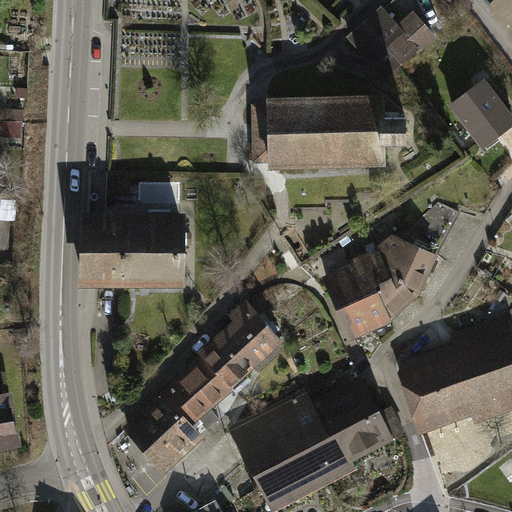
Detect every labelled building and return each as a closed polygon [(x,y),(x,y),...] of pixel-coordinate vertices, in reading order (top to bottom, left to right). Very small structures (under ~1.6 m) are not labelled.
[(381,5),(346,35),(383,78),(417,50),(418,52),(435,38),(423,24),(412,11),(397,24),(381,5)] [(511,113),(484,77),(447,104),(481,150),(511,127),(511,113)] [(382,95),(265,97),(265,104),(252,104),(253,133),(253,166),(264,166),(264,169),(382,167),(382,144),(404,143),(404,118),(382,119),(382,95)] [(24,110),(2,109),(1,136),(23,137),(24,110)] [(400,238),(436,255),(461,212),(439,202),(400,238)] [(183,215),(81,214),(77,288),(134,289),(182,289),(183,215)] [(353,262),(321,276),(330,297),(349,341),(392,322),(391,320),(419,294),(436,255),(400,238),(391,234),(374,248),(376,252),(371,255),(369,251),(352,259),(353,262)] [(195,421),(282,342),(263,321),(245,299),(227,316),(232,322),(209,343),(197,354),(200,357),(158,393),(189,426),(195,421)] [(398,373),(420,434),(468,417),(472,416),(474,423),(511,410),(511,332),(505,316),(451,334),(456,344),(402,364),(398,373)] [(305,389),(227,429),(270,511),(273,511),(356,470),(352,462),(393,440),(359,376),(311,401),(305,389)] [(14,390),(0,392),(0,449),(24,446),(14,390)] [(158,393),(120,429),(140,451),(162,476),(201,439),(189,426),(158,393)] [(221,511),(217,503),(201,511),(221,511)]
